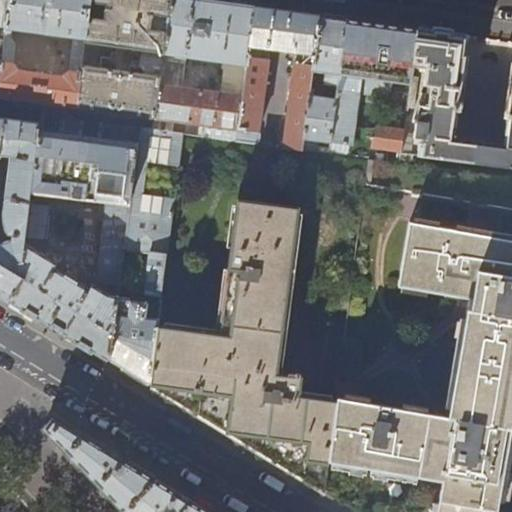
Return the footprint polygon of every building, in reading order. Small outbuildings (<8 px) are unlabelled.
[(9,0),(7,26),(2,61),(0,81),(0,97),(71,107),(89,0),(9,0)] [(0,0),(0,81),(2,61),(0,60),(0,24),(7,26),(9,0),(0,0)] [(153,118),(170,0),(89,0),(71,107),(153,118)] [(237,129),(255,7),(223,2),(206,0),(170,0),(153,118),(237,129)] [(281,10),(255,7),(237,129),(236,134),(257,137),(269,49),(295,52),(284,141),(302,143),(302,139),(309,95),(313,70),(321,16),(281,10)] [(343,19),(321,16),(313,70),(325,72),(324,84),(330,86),(330,92),(337,93),(347,20),(343,19)] [(407,28),(347,20),(337,93),(336,99),(329,143),(358,146),(358,139),(352,138),(358,92),(389,97),(391,81),(409,83),(410,74),(412,64),(417,29),(407,28)] [(468,37),(417,29),(412,64),(425,66),(423,82),(427,83),(426,91),(422,91),(420,99),(419,99),(417,116),(416,117),(414,136),(415,136),(414,141),(419,141),(417,154),(511,166),(511,62),(504,116),(506,116),(502,143),(453,136),(457,109),(460,109),(467,56),(464,55),(468,37)] [(417,76),(410,74),(409,83),(406,106),(413,106),(417,76)] [(336,99),(309,95),(302,139),(329,143),(336,99)] [(0,160),(0,161),(1,157),(9,158),(5,195),(0,194),(0,193),(0,192),(0,200),(29,204),(30,193),(39,129),(39,123),(0,118),(0,160)] [(363,147),(400,152),(403,128),(377,124),(372,128),(371,141),(364,140),(363,147)] [(141,127),(139,142),(130,205),(120,280),(145,283),(143,296),(142,296),(138,296),(138,293),(132,292),(129,316),(115,314),(108,360),(125,370),(150,386),(159,323),(182,132),(141,127)] [(139,142),(39,129),(30,193),(106,202),(130,205),(139,142)] [(301,149),(302,143),(284,141),(284,146),(301,149)] [(511,176),(370,158),(366,185),(511,204),(511,234),(413,221),(405,285),(480,295),(478,305),(475,305),(461,414),(338,396),(337,400),(325,493),(348,507),(356,511),(464,511),(466,504),(473,463),(487,465),(499,467),(502,467),(508,436),(511,416),(511,176)] [(221,332),(159,323),(150,386),(192,411),(273,461),(325,493),(337,400),(298,395),(301,376),(300,376),(300,369),(297,368),(297,371),(289,370),(289,374),(277,373),(298,207),(238,199),(221,332)] [(19,277),(29,204),(0,200),(0,205),(4,206),(2,215),(6,235),(10,235),(10,241),(3,243),(0,240),(0,294),(10,300),(23,280),(19,277)] [(120,280),(130,205),(106,202),(94,286),(92,284),(88,290),(76,282),(78,277),(42,255),(45,238),(49,207),(29,204),(19,277),(23,280),(10,300),(25,309),(71,338),(108,360),(115,314),(120,280)] [(79,464),(124,511),(131,511),(161,482),(114,454),(78,431),(53,416),(44,428),(79,464)] [(496,511),(498,498),(502,467),(499,467),(487,465),(473,463),(466,504),(464,511),(496,511)] [(209,511),(184,496),(161,482),(131,511),(209,511)]
